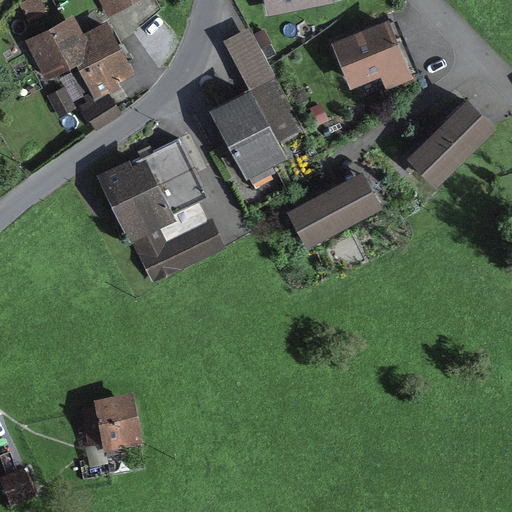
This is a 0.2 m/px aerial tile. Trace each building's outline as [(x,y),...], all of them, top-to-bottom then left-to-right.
[(41,0),(26,0),(19,3),(28,23),(48,13),(41,0)] [(98,0),(109,17),(138,0),(98,0)] [(333,0),(263,0),(267,16),(335,3),(333,0)] [(95,56),(83,33),(73,15),(25,40),(47,81),(77,65),(95,56)] [(388,20),(330,44),(350,89),(381,77),(386,90),(414,78),(388,20)] [(120,109),(110,93),(121,88),(119,83),(137,73),(106,21),(83,33),(95,56),(77,65),(91,92),(83,96),(86,102),(80,106),(94,127),(120,109)] [(251,89),(209,112),(247,179),(288,158),(279,142),(303,129),(261,49),(272,43),(264,29),(253,34),(249,27),(224,41),(251,89)] [(76,109),(64,87),(47,97),(58,118),(76,109)] [(494,126),(466,99),(406,159),(436,188),(497,129),(494,126)] [(321,103),(310,108),(318,126),(330,120),(321,103)] [(210,197),(180,138),(144,156),(145,160),(132,166),(130,160),(97,175),(152,283),(226,248),(212,219),(209,220),(200,202),(210,197)] [(363,172),(287,211),(306,249),(382,208),(363,172)] [(144,450),(133,399),(94,406),(94,411),(81,413),(89,450),(102,449),(103,457),(144,450)] [(24,471),(0,480),(0,485),(11,510),(37,498),(24,471)]
